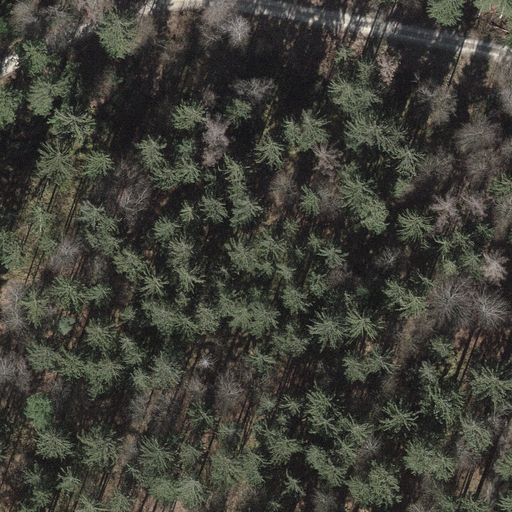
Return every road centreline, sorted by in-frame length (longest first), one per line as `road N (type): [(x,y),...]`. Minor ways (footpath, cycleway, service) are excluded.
road 1 (track): [(511,56),(233,0)]
road 2 (track): [(0,63),(154,0)]
road 3 (track): [(511,366),(489,511)]
